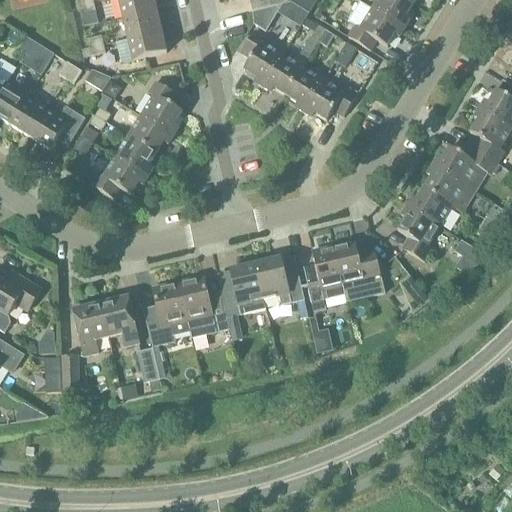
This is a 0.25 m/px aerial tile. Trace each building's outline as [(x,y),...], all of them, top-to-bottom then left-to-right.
[(79,8),(93,5),(92,0),(79,0),(77,0),(79,8)] [(117,0),(122,21),(157,13),(153,0),(117,0)] [(293,0),(291,4),(309,15),(318,0),(293,0)] [(341,0),(326,0),(322,7),(333,14),(341,0)] [(405,19),(411,9),(397,0),(378,0),(371,12),(404,32),(410,23),(405,19)] [(397,0),(411,9),(416,0),(397,0)] [(93,5),(79,8),(81,17),(95,14),(93,5)] [(273,36),(286,15),(281,12),(282,9),(253,16),(254,28),(266,35),(268,32),(273,36)] [(399,41),(404,32),(371,12),(360,30),(355,27),(348,39),(370,52),(376,43),(386,50),(394,37),(399,41)] [(127,42),(162,34),(157,13),(122,21),(127,42)] [(318,45),(319,45),(326,35),(318,30),(312,41),(310,40),(303,51),(312,56),(318,45)] [(162,34),(127,42),(132,63),(167,55),(162,34)] [(263,91),(283,59),(263,46),(266,41),(254,34),(241,56),(252,63),(245,74),(257,81),(254,86),(263,91)] [(326,35),(319,45),(328,51),(334,40),(326,35)] [(89,51),(103,48),(101,39),(87,43),(89,51)] [(25,57),(33,45),(26,41),(19,53),(25,57)] [(33,45),(25,57),(31,61),(39,48),(33,45)] [(103,48),(89,51),(91,59),(105,56),(103,48)] [(350,49),(337,75),(360,86),(373,60),(350,49)] [(286,99),(303,71),(283,59),(263,91),(272,96),(275,92),(286,99)] [(66,82),(74,70),(68,66),(60,78),(66,82)] [(74,70),(66,82),(74,87),(81,75),(74,70)] [(304,116),(324,84),(303,71),(286,99),(298,107),(295,111),(304,116)] [(52,99),(60,77),(45,72),(37,94),(52,99)] [(478,112),(511,132),(511,130),(511,89),(502,83),(487,106),(483,104),(478,112)] [(324,84),(304,116),(313,122),(315,118),(328,125),(334,115),(344,121),(358,98),(346,91),(344,96),(324,84)] [(140,120),(173,140),(179,131),(174,128),(181,116),(170,110),(177,98),(155,85),(149,95),(154,98),(140,120)] [(0,122),(9,128),(27,100),(6,87),(0,97),(0,122)] [(30,141),(47,113),(27,100),(9,128),(30,141)] [(47,113),(30,141),(50,154),(57,143),(68,149),(84,122),(65,111),(60,120),(59,120),(47,113)] [(94,119),(106,127),(111,118),(100,111),(94,119)] [(498,152),(511,132),(478,112),(472,121),(477,124),(470,136),(481,143),(475,153),(497,166),(504,155),(498,152)] [(101,134),(106,127),(94,119),(89,127),(101,134)] [(168,149),(173,140),(140,120),(128,140),(156,158),(163,146),(168,149)] [(87,130),(81,140),(93,147),(99,137),(87,130)] [(81,140),(70,156),(83,164),(93,147),(81,140)] [(149,169),(156,158),(128,140),(115,161),(148,181),(153,172),(149,169)] [(497,166),(475,153),(469,162),(450,150),(442,162),(438,160),(432,170),(464,189),(477,169),(490,177),(497,166)] [(143,190),(148,181),(115,161),(103,180),(98,177),(91,189),(114,203),(120,193),(130,199),(138,187),(143,190)] [(474,195),(464,189),(432,170),(427,178),(431,180),(424,192),(452,210),(461,216),(474,195)] [(439,230),(452,210),(424,192),(417,204),(412,201),(407,210),(439,230)] [(427,249),(439,230),(407,210),(402,219),(406,221),(398,234),(409,240),(402,251),(424,265),(432,252),(427,249)] [(471,236),(479,221),(464,212),(455,228),(471,236)] [(481,228),(493,235),(497,228),(486,221),(481,228)] [(489,242),(493,235),(481,228),(477,235),(489,242)] [(356,244),(334,249),(343,289),(347,307),(384,298),(378,272),(363,275),(356,244)] [(469,258),(473,252),(463,245),(459,252),(469,258)] [(321,294),(343,289),(334,249),(312,254),(319,285),(308,288),(314,318),(326,315),(321,294)] [(281,261),(256,267),(264,302),(279,298),(281,307),(291,305),(292,307),(298,306),(301,323),(309,321),(294,258),(281,261)] [(256,267),(217,276),(224,306),(228,320),(237,318),(266,311),(264,302),(256,267)] [(11,326),(8,318),(15,307),(27,315),(40,293),(15,277),(9,288),(0,282),(0,332),(5,336),(11,326)] [(409,278),(399,286),(407,303),(420,292),(409,278)] [(203,280),(178,286),(187,325),(191,342),(230,332),(228,320),(224,306),(210,309),(203,280)] [(171,328),(187,325),(178,286),(153,292),(158,310),(143,314),(153,352),(175,347),(171,328)] [(100,304),(109,342),(122,338),(125,351),(139,347),(128,298),(100,304)] [(97,344),(109,342),(100,304),(73,311),(84,360),(99,357),(97,344)] [(237,318),(228,320),(230,332),(231,332),(240,330),(237,318)] [(0,368),(11,376),(22,358),(0,343),(0,368)] [(153,353),(153,352),(136,356),(144,388),(150,387),(151,393),(162,390),(153,353)] [(63,395),(79,395),(78,360),(62,360),(63,395)] [(49,382),(61,375),(53,362),(41,369),(49,382)]
